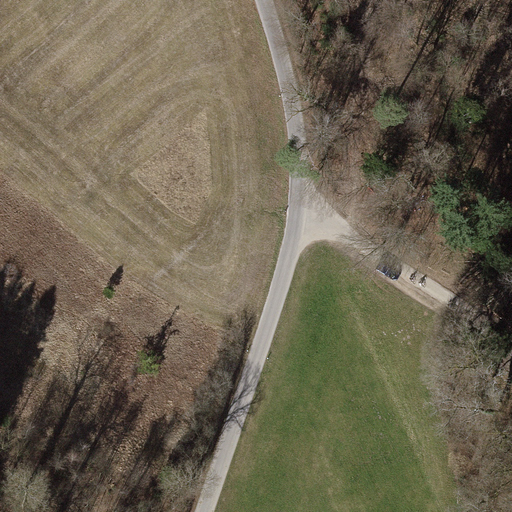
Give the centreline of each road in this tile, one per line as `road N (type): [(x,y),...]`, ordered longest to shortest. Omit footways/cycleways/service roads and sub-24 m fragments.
road 1 (unclassified): [(204,511),(302,214),(301,155),(263,0)]
road 2 (track): [(511,347),(477,317),(302,214)]
